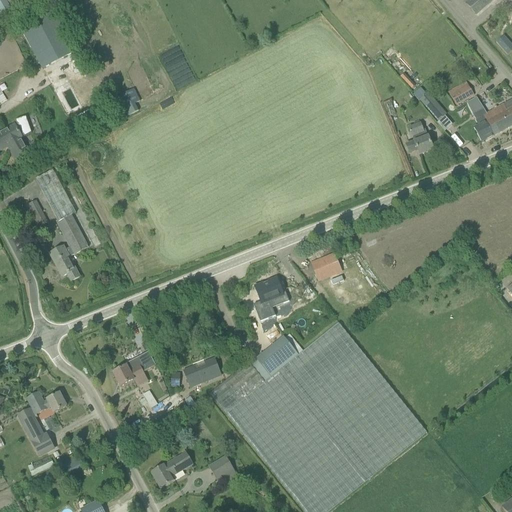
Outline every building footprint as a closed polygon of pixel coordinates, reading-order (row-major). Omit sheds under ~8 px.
[(0,0),(0,14),(10,10),(4,0),(0,0)] [(469,0),(465,3),(476,16),(494,0),(469,0)] [(67,116),(99,100),(53,11),(21,28),(67,116)] [(511,46),(504,37),(497,43),(507,55),(511,51),(511,46)] [(450,94),(456,106),(474,96),(467,83),(459,87),(461,89),(454,92),(450,94)] [(135,89),(116,99),(126,118),(139,111),(135,105),(141,102),(135,89)] [(418,100),(438,123),(447,115),(428,93),(418,100)] [(501,115),(509,129),(511,127),(511,100),(492,111),(496,118),(501,115)] [(474,128),(482,143),(494,137),(486,123),(490,121),(486,114),(484,111),(484,109),(473,115),(475,120),(478,126),(474,128)] [(486,123),(494,137),(509,129),(501,115),(496,118),(492,111),(486,114),(490,121),(486,123)] [(15,126),(0,134),(0,150),(1,152),(8,148),(13,157),(27,150),(22,140),(23,140),(22,139),(29,135),(23,124),(16,128),(15,126)] [(409,156),(418,152),(419,156),(434,151),(428,138),(425,130),(423,131),(420,124),(409,129),(412,137),(414,142),(405,145),(409,156)] [(72,129),(65,127),(63,133),(71,135),(72,129)] [(7,168),(2,171),(6,177),(11,173),(7,168)] [(63,248),(50,255),(62,278),(68,275),(71,282),(79,278),(69,258),(74,255),(74,256),(89,248),(72,216),(76,214),(53,171),(36,180),(59,223),(57,224),(70,248),(65,251),(63,248)] [(37,201),(26,206),(35,226),(46,221),(37,201)] [(318,281),(341,272),(335,257),(312,266),(318,281)] [(260,323),(276,317),(273,309),(289,303),(286,294),(283,295),(277,280),(268,283),(269,284),(256,289),(261,303),(254,306),(260,323)] [(249,363),(226,382),(211,394),(304,511),(330,511),(427,434),(340,326),(338,324),(298,356),(285,339),(263,355),(251,365),(249,363)] [(199,368),(191,373),(201,387),(227,369),(217,355),(210,360),(212,364),(201,371),(199,368)] [(126,367),(113,374),(121,388),(134,381),(145,375),(141,368),(145,365),(141,357),(125,366),(126,367)] [(171,387),(180,387),(180,375),(172,375),(171,387)] [(152,409),(157,406),(158,406),(154,399),(150,392),(147,394),(143,396),(144,398),(148,405),(151,410),(152,409)] [(54,414),(67,408),(60,394),(47,401),(43,403),(38,394),(28,400),(32,408),(17,417),(40,459),(55,451),(47,434),(44,435),(35,419),(37,418),(36,416),(51,408),(54,414)] [(151,474),(161,490),(175,482),(173,478),(193,466),(186,454),(166,466),(166,465),(151,474)] [(50,457),(28,467),(32,476),(55,466),(50,457)] [(65,465),(71,476),(85,468),(79,458),(65,465)] [(237,477),(227,458),(209,467),(220,486),(237,477)] [(81,511),(103,511),(99,503),(81,511)]
